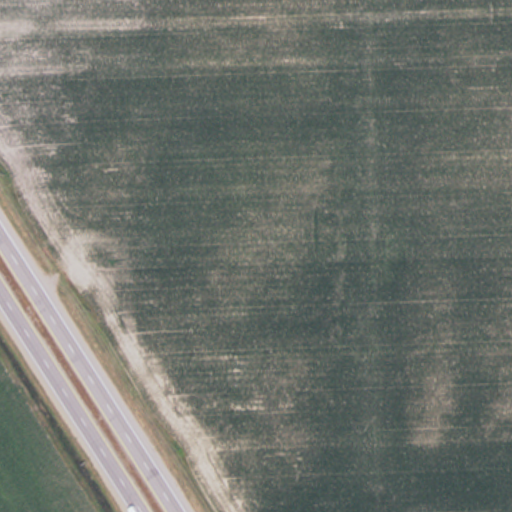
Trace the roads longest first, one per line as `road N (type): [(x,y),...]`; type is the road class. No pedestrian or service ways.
road 1 (primary): [(183,511),(0,223)]
road 2 (primary): [(0,288),(143,511)]
